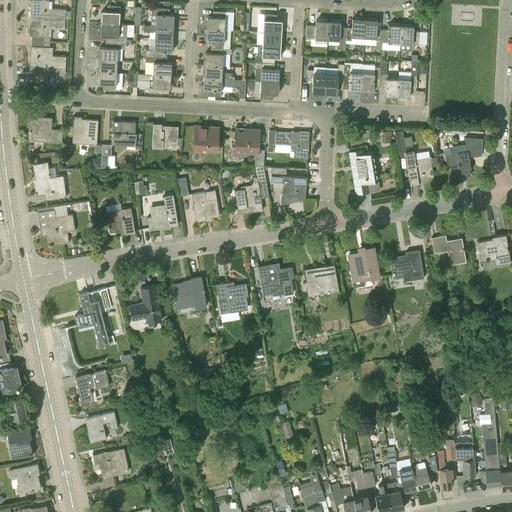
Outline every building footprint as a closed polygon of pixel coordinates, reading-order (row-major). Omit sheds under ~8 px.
[(48,8),(48,0),(29,0),(29,17),(68,19),(71,19),(71,10),(65,9),(48,8)] [(101,23),(119,24),(120,6),(107,5),(106,11),(102,11),(102,13),(101,12),(100,22),(101,22),(101,23)] [(151,7),(150,26),(173,27),(173,26),(174,26),(175,17),(173,16),(174,15),(169,14),(169,8),(151,7)] [(207,16),(207,28),(224,29),(225,17),(225,11),(213,10),(213,16),(207,16)] [(264,19),(263,31),(281,32),(282,20),(277,20),(277,14),(264,13),(264,19)] [(29,17),(28,35),(31,35),(31,40),(42,41),(49,41),(50,36),(47,36),(47,28),(50,28),(64,29),(68,29),(68,19),(29,17)] [(346,27),(345,39),(351,40),(351,36),(364,37),(365,18),(363,18),(364,17),(354,17),(354,18),(352,18),(352,28),(347,27),(346,27)] [(382,41),(383,29),(377,29),(377,19),(375,19),(376,18),(366,17),(366,18),(365,18),(364,37),(376,37),(376,41),(382,41)] [(306,25),(306,38),(311,38),(328,39),(328,21),(327,21),(327,20),(318,19),(318,20),(316,20),(316,25),(306,25)] [(328,21),(328,39),(340,39),(339,45),(345,46),(345,43),(345,39),(346,27),(340,27),(341,21),(339,21),(339,20),(330,20),(330,21),(328,21)] [(127,24),(119,24),(101,23),(101,25),(100,24),(99,34),(100,34),(100,36),(105,36),(105,41),(126,42),(127,24)] [(400,42),(401,25),(400,25),(400,24),(390,23),(390,24),(389,24),(388,30),(383,29),(382,41),(400,42)] [(400,42),(400,50),(405,50),(405,43),(416,43),(417,43),(419,43),(419,33),(419,32),(413,31),(413,26),(412,26),(412,25),(402,24),(402,25),(401,25),(400,42)] [(173,27),(150,26),(144,25),(143,31),(155,32),(154,38),(172,39),(172,37),(173,37),(174,28),(173,28),(173,27)] [(207,28),(206,41),(211,41),(211,47),(223,48),(224,41),(224,29),(207,28)] [(263,31),(263,43),(280,44),(281,32),(263,31)] [(145,55),(145,56),(167,57),(167,51),(172,51),(172,49),(173,50),(173,40),(172,40),(172,39),(154,38),(154,50),(148,50),(145,50),(145,52),(145,55)] [(31,40),(30,64),(65,65),(66,56),(52,55),(49,55),(49,47),(49,41),(42,41),(31,40)] [(98,54),(98,58),(99,58),(99,59),(117,60),(122,60),(122,48),(126,48),(126,42),(105,41),(104,47),(99,47),(99,48),(98,48),(98,54)] [(255,55),(255,61),(257,61),(262,62),(274,62),(275,57),(280,57),(280,45),(280,44),(263,43),(262,55),(257,55),(256,55),(255,55)] [(205,52),(205,65),(222,65),(223,53),(230,54),(231,54),(231,48),(230,48),(223,48),(211,47),(210,53),(205,52)] [(145,56),(145,62),(147,62),(153,62),(153,74),(170,75),(170,74),(171,74),(172,65),(171,65),(171,63),(166,63),(167,57),(145,56)] [(116,72),(117,60),(99,59),(99,61),(98,60),(97,70),(98,70),(98,71),(116,72)] [(398,96),(399,78),(386,77),(387,60),(381,60),(381,66),(380,73),(380,86),(386,86),(385,95),(386,95),(386,96),(396,97),(396,96),(398,96)] [(257,61),(257,67),(261,67),(261,80),(278,81),(279,68),(274,68),(274,62),(262,62),(257,61)] [(416,91),(417,62),(412,61),(411,72),(399,71),(399,78),(398,96),(398,97),(408,97),(408,96),(410,96),(410,90),(416,91)] [(326,73),(325,92),(326,92),(326,93),(335,93),(335,92),(337,92),(337,87),(343,87),(344,64),(338,63),(338,68),(338,74),(326,73)] [(426,63),(418,63),(417,73),(426,73),(426,63)] [(30,64),(28,87),(47,88),(47,83),(48,75),(52,75),(65,75),(65,65),(30,64)] [(344,64),(343,87),(348,88),(348,89),(350,89),(350,90),(359,90),(360,89),(361,89),(362,71),(350,70),(350,64),(344,64)] [(205,65),(204,77),(221,78),(232,78),(232,73),(222,72),(222,65),(205,65)] [(362,71),(361,89),(362,89),(362,90),(372,91),(372,90),(373,90),(374,86),(380,86),(380,73),(380,67),(381,66),(374,66),(374,72),(362,71)] [(307,69),(306,83),(312,83),(312,91),(314,91),(314,92),(323,92),(323,91),(325,92),(326,73),(325,73),(313,72),(313,69),(307,69)] [(115,91),(116,72),(98,71),(98,73),(97,73),(97,82),(98,83),(97,84),(103,85),(102,90),(115,91)] [(170,75),(153,74),(138,74),(138,79),(149,80),(148,93),(169,94),(169,88),(170,88),(170,86),(171,86),(171,77),(170,77),(170,75)] [(203,84),(203,89),(208,90),(208,95),(215,96),(220,96),(221,91),(221,90),(221,86),(233,86),(236,86),(239,87),(240,79),(236,79),(232,78),(221,78),(204,77),(203,84)] [(260,93),(259,98),(273,99),(273,93),(278,93),(278,81),(261,80),(260,93)] [(73,129),(72,142),(97,143),(98,119),(82,118),(80,118),(74,118),(74,116),(73,116),(73,129)] [(31,118),(29,140),(50,141),(61,142),(62,129),(51,128),(52,117),(43,117),(43,118),(31,118)] [(112,132),(112,144),(127,145),(127,141),(136,141),(136,140),(136,133),(135,133),(135,121),(121,121),(120,128),(113,127),(113,132),(112,132)] [(153,124),(151,147),(163,148),(163,144),(176,145),(177,145),(182,146),(183,138),(178,137),(176,137),(177,128),(161,127),(161,125),(161,123),(153,123),(153,124)] [(194,128),(193,149),(208,150),(217,151),(219,127),(210,126),(209,128),(194,128)] [(255,153),(255,165),(264,165),(264,157),(265,149),(258,149),(259,129),(251,129),(251,132),(235,131),(234,151),(246,152),(255,153)] [(406,151),(402,129),(394,131),(398,156),(405,155),(404,151),(406,151)] [(383,136),(381,136),(383,143),(390,142),(390,136),(392,136),(391,130),(382,131),(383,136)] [(269,131),(268,146),(273,147),(275,147),(275,143),(290,144),(290,151),(293,151),(293,157),(307,158),(308,143),(306,143),(307,132),(291,131),(291,132),(275,131),(269,131)] [(460,152),(445,154),(447,166),(449,166),(451,178),(463,176),(467,175),(471,174),(470,169),(471,169),(469,157),(482,155),(482,146),(483,138),(465,137),(467,148),(467,149),(468,151),(460,152)] [(101,155),(101,167),(107,168),(108,155),(111,155),(112,144),(102,143),(102,144),(101,150),(101,155)] [(352,175),(376,171),(373,152),(363,154),(363,150),(349,153),(352,175)] [(415,159),(413,150),(406,151),(404,151),(405,155),(408,176),(410,185),(419,183),(433,181),(429,157),(415,159)] [(35,163),(32,163),(35,178),(36,182),(34,182),(35,191),(36,191),(37,191),(44,189),(44,193),(45,193),(46,199),(57,197),(66,196),(65,186),(62,187),(60,178),(50,180),(49,167),(48,161),(38,163),(35,163)] [(253,180),(250,184),(239,186),(240,189),(234,190),(237,208),(236,209),(242,208),(243,214),(262,210),(260,198),(269,196),(264,166),(264,165),(255,165),(255,166),(256,176),(253,176),(253,180)] [(306,185),(307,176),(286,175),(287,167),(272,166),(271,182),(283,183),(282,194),(285,194),(288,203),(304,199),(305,185),(306,185)] [(376,171),(352,175),(355,194),(379,190),(376,171)] [(180,195),(188,194),(186,177),(177,178),(180,195)] [(135,194),(139,193),(139,194),(147,193),(146,184),(143,185),(142,180),(133,181),(135,194)] [(215,189),(192,193),(192,194),(196,221),(207,220),(206,218),(211,217),(219,216),(217,198),(215,190),(215,189)] [(151,216),(147,217),(149,227),(154,226),(155,228),(162,227),(163,227),(163,225),(168,224),(168,226),(171,226),(178,224),(174,202),(173,193),(163,195),(164,204),(159,205),(159,208),(150,209),(151,216)] [(89,200),(73,203),(74,210),(90,208),(89,200)] [(106,212),(98,214),(99,219),(107,218),(107,219),(109,232),(120,230),(125,230),(125,233),(135,231),(131,206),(121,208),(106,211),(106,212)] [(39,211),(38,212),(40,227),(46,226),(47,233),(47,235),(49,245),(67,242),(65,231),(67,231),(74,230),(72,213),(67,214),(63,214),(55,216),(55,215),(54,209),(53,209),(39,211)] [(437,238),(432,239),(434,253),(447,251),(450,264),(455,263),(466,262),(462,237),(446,240),(445,235),(437,236),(437,238)] [(495,239),(477,242),(480,262),(494,260),(498,259),(499,264),(511,262),(506,235),(495,237),(495,239)] [(358,253),(348,255),(352,277),(362,276),(363,281),(371,280),(371,279),(379,278),(374,247),(365,249),(365,251),(358,253)] [(406,256),(391,258),(393,275),(402,274),(403,278),(403,281),(423,278),(419,249),(406,251),(406,256)] [(325,268),(305,271),(307,281),(309,294),(321,292),(320,289),(327,288),(328,292),(338,290),(334,264),(324,266),(325,268)] [(267,265),(258,267),(262,294),(277,292),(276,289),(282,288),(283,295),(294,293),(291,279),(293,278),(292,277),(293,276),(292,268),(291,267),(279,269),(276,270),(275,265),(268,266),(267,265)] [(182,283),(173,284),(176,306),(186,304),(187,307),(194,306),(194,309),(206,307),(204,292),(204,288),(202,288),(200,277),(190,278),(191,282),(182,283)] [(225,282),(217,284),(219,296),(217,296),(220,314),(237,311),(237,308),(247,306),(245,296),(247,296),(245,283),(233,285),(226,286),(225,282)] [(158,300),(155,284),(140,287),(143,302),(129,305),(132,319),(146,317),(147,322),(161,320),(160,314),(161,314),(158,300)] [(84,313),(74,315),(77,324),(92,320),(93,323),(99,347),(109,344),(108,341),(107,337),(101,312),(100,310),(105,309),(111,307),(106,287),(79,294),(83,309),(83,311),(84,313)] [(497,320),(498,328),(505,326),(504,319),(497,320)] [(229,363),(227,352),(221,353),(223,364),(229,363)] [(0,395),(10,393),(10,390),(20,388),(16,366),(0,369),(0,383),(0,385),(0,384),(0,395)] [(105,369),(75,376),(80,403),(94,400),(100,399),(98,388),(109,386),(105,369)] [(132,379),(135,391),(140,390),(137,378),(132,379)] [(130,390),(124,388),(122,397),(128,398),(130,390)] [(176,388),(158,396),(162,406),(181,398),(176,388)] [(472,406),(483,403),(478,390),(468,394),(472,406)] [(11,420),(27,416),(22,395),(6,399),(11,420)] [(459,398),(452,401),(454,407),(461,404),(459,398)] [(390,403),(391,411),(401,409),(400,402),(390,403)] [(88,425),(86,426),(90,442),(106,438),(102,423),(109,422),(111,429),(118,428),(114,411),(87,417),(88,425)] [(485,414),(480,414),(484,460),(485,469),(486,484),(500,483),(498,458),(497,453),(494,413),(485,414)] [(29,455),(33,455),(29,438),(31,437),(29,426),(6,431),(11,458),(28,455),(29,455)] [(289,447),(294,445),(291,436),(286,437),(289,447)] [(163,441),(164,447),(167,448),(172,447),(170,439),(163,441)] [(472,441),(454,441),(454,445),(455,458),(462,457),(462,459),(462,475),(471,475),(475,474),(474,461),(474,457),(473,457),(472,446),(472,441)] [(454,445),(445,446),(446,459),(455,458),(454,445)] [(393,446),(387,447),(389,461),(389,466),(391,478),(396,476),(397,482),(400,493),(404,492),(417,488),(411,466),(398,470),(397,470),(396,461),(395,457),(394,451),(393,446)] [(128,472),(124,448),(92,455),(94,463),(98,462),(99,468),(100,468),(102,477),(128,472)] [(445,469),(443,451),(437,451),(439,470),(441,488),(450,487),(449,477),(453,477),(452,468),(445,469)] [(431,471),(437,470),(435,457),(428,458),(431,471)] [(511,488),(511,481),(511,467),(509,470),(507,470),(506,457),(498,458),(500,483),(500,489),(511,488)] [(474,461),(475,474),(473,474),(462,475),(456,476),(457,489),(463,488),(464,495),(483,492),(482,484),(486,484),(485,469),(484,460),(474,461)] [(331,461),(326,467),(332,473),(338,468),(331,461)] [(149,465),(153,477),(160,474),(156,463),(149,465)] [(40,488),(37,473),(39,472),(37,464),(8,470),(10,479),(16,478),(18,484),(16,485),(18,497),(26,495),(25,492),(40,488)] [(415,464),(411,465),(411,466),(417,488),(431,484),(426,467),(418,469),(417,464),(415,464)] [(350,465),(347,465),(350,481),(356,480),(358,489),(366,487),(363,472),(363,469),(351,471),(350,465)] [(371,470),(363,472),(366,487),(376,485),(373,470),(371,470)] [(235,493),(237,492),(246,490),(242,475),(231,478),(234,487),(235,491),(235,493)] [(278,481),(267,483),(274,506),(275,506),(287,503),(280,480),(278,481)] [(311,481),(299,484),(300,487),(305,505),(307,511),(328,511),(325,499),(319,482),(318,482),(311,484),(311,481)] [(335,504),(343,501),(339,488),(340,488),(339,482),(330,485),(332,491),(333,494),(335,504)] [(404,507),(400,493),(397,482),(384,484),(385,490),(386,490),(390,510),(404,507)] [(377,511),(378,511),(390,510),(386,490),(385,490),(384,484),(378,485),(379,493),(375,494),(377,511)] [(340,488),(339,488),(343,501),(345,511),(356,511),(353,498),(351,485),(340,488)] [(370,511),(368,494),(353,498),(356,511),(370,511)] [(273,511),(272,507),(272,506),(271,502),(258,506),(259,511),(273,511)]
